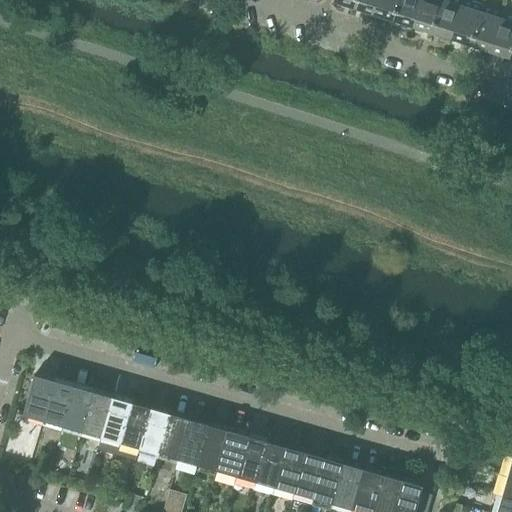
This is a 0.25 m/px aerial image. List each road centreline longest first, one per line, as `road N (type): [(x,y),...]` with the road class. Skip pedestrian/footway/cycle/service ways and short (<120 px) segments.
road 1 (residential): [(511,403),(30,269)]
road 2 (residential): [(451,455),(12,332)]
road 3 (residential): [(511,85),(242,0)]
